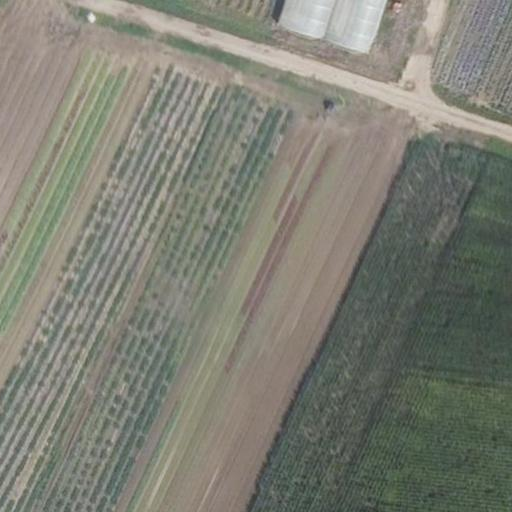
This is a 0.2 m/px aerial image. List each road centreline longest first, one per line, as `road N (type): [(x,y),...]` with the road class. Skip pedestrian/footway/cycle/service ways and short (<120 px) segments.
road 1 (track): [(86,0),(511,135)]
road 2 (track): [(405,101),(369,115),(141,52)]
